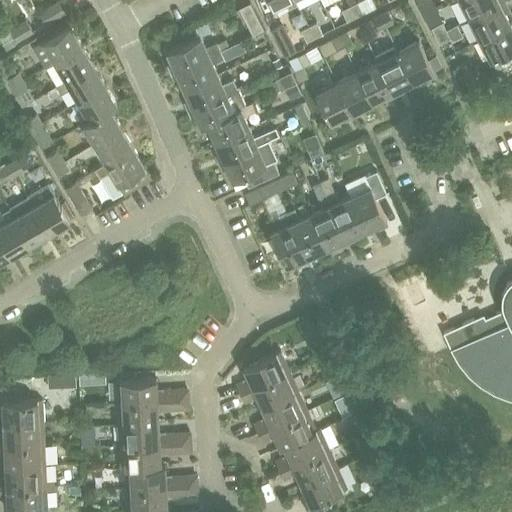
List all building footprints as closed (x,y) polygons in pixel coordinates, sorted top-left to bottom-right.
[(66,11),(59,0),(55,0),(38,11),(46,23),(66,11)] [(356,1),(349,4),(355,15),(363,11),(357,0),(356,1)] [(462,0),(470,16),(502,0),(462,0)] [(505,0),(502,0),(470,16),(480,37),(510,22),(504,10),(509,8),(505,0)] [(250,1),(239,6),(252,33),(264,28),(250,1)] [(355,15),(349,4),(341,8),(347,20),(355,15)] [(388,9),(380,13),(385,24),(393,20),(388,9)] [(385,24),(380,13),(371,17),(377,28),(385,24)] [(26,18),(17,23),(25,35),(33,30),(26,18)] [(317,20),(309,24),(314,36),(322,32),(317,20)] [(431,26),(435,34),(446,28),(442,20),(431,26)] [(283,22),(270,29),(284,55),(297,49),(283,22)] [(511,25),(510,22),(480,37),(495,65),(501,68),(511,61),(511,54),(511,53),(511,25)] [(25,35),(17,23),(9,28),(17,40),(25,35)] [(43,39),(55,59),(82,43),(70,23),(43,39)] [(314,36),(309,24),(301,28),(306,40),(314,36)] [(446,28),(435,34),(439,42),(450,37),(446,28)] [(347,29),(339,33),(345,45),(353,40),(347,29)] [(345,45),(339,33),(330,37),(337,49),(345,45)] [(168,62),(172,70),(179,66),(220,48),(217,42),(216,40),(205,45),(200,34),(166,49),(172,61),(168,62)] [(229,45),(226,38),(217,42),(220,48),(220,49),(229,45)] [(419,38),(398,49),(413,79),(424,73),(427,77),(436,73),(419,38)] [(55,59),(66,79),(94,62),(82,43),(55,59)] [(374,53),(377,59),(395,94),(403,89),(401,85),(413,79),(398,49),(395,43),(374,53)] [(179,66),(172,70),(175,77),(179,75),(184,87),(217,72),(212,61),(224,56),(220,49),(220,48),(179,66)] [(305,50),(297,54),(303,65),(311,61),(305,50)] [(435,69),(442,66),(435,53),(428,56),(435,69)] [(279,57),(278,57),(272,60),(275,67),(282,64),(279,57)] [(377,59),(357,69),(372,99),(384,93),(386,98),(395,94),(377,59)] [(451,67),(456,75),(455,75),(463,90),(478,82),(471,68),(467,70),(463,61),(451,67)] [(66,79),(56,84),(61,92),(71,87),(78,98),(105,82),(94,62),(66,79)] [(6,77),(11,85),(24,78),(19,69),(6,77)] [(357,69),(337,80),(354,114),(363,110),(360,105),(372,99),(357,69)] [(281,87),(297,80),(292,71),(277,78),(281,87)] [(217,72),(184,87),(188,97),(185,99),(189,107),(237,85),(233,77),(221,82),(217,72)] [(24,78),(11,85),(16,93),(28,86),(24,78)] [(354,114),(337,80),(316,90),(330,120),(343,114),(345,118),(354,114)] [(295,81),(286,86),(292,96),(301,92),(295,81)] [(105,82),(78,98),(89,118),(90,118),(109,106),(110,107),(117,102),(105,82)] [(237,85),(189,107),(192,114),(196,113),(201,124),(203,123),(203,122),(246,103),(237,85)] [(69,96),(48,114),(58,126),(79,108),(69,96)] [(203,122),(203,123),(207,130),(210,129),(215,140),(248,125),(243,114),(255,109),(251,101),(246,103),(203,122)] [(301,102),(294,105),(302,124),(310,120),(301,102)] [(90,118),(89,118),(83,122),(95,142),(121,126),(110,107),(109,106),(90,118)] [(24,119),(29,127),(42,120),(37,112),(24,119)] [(42,120),(29,127),(41,147),(53,140),(42,120)] [(248,125),(215,140),(220,151),(216,152),(220,160),(268,138),(279,134),(275,125),(253,135),(248,125)] [(121,126),(95,142),(105,161),(95,167),(96,169),(133,146),(121,126)] [(272,146),(268,138),(220,160),(223,167),(227,165),(232,178),(243,173),(263,164),(268,176),(279,171),(274,160),(277,158),(272,146)] [(324,151),(321,144),(308,149),(311,156),(324,151)] [(133,146),(96,169),(100,175),(110,169),(124,192),(151,176),(133,146)] [(47,158),(53,167),(66,160),(60,151),(47,158)] [(17,156),(9,161),(16,174),(24,169),(17,156)] [(66,160),(53,167),(57,175),(70,167),(66,160)] [(16,174),(9,161),(1,166),(8,179),(16,174)] [(361,188),(350,194),(365,226),(377,221),(378,224),(386,220),(365,174),(357,178),(361,188)] [(281,175),(272,179),(277,190),(286,186),(281,175)] [(328,176),(320,180),(346,238),(354,235),(353,232),(365,226),(350,194),(338,199),(334,188),(328,176)] [(77,179),(64,187),(80,213),(93,206),(77,179)] [(263,196),(277,190),(272,179),(249,189),(254,200),(263,196)] [(322,206),(311,211),(325,244),(338,239),(339,242),(346,238),(320,180),(313,183),(322,206)] [(54,191),(34,203),(50,230),(70,219),(54,191)] [(15,214),(14,215),(31,242),(50,230),(34,203),(29,196),(11,207),(15,214)] [(294,206),(286,210),(307,256),(315,253),(313,250),(325,244),(311,211),(299,217),(294,206)] [(278,213),(283,224),(270,230),(278,247),(282,254),(285,263),(298,257),(299,260),(307,256),(286,210),(278,213)] [(14,215),(0,223),(0,234),(11,254),(31,242),(14,215)] [(0,260),(11,254),(0,234),(0,260)] [(270,251),(273,258),(282,254),(278,247),(270,251)] [(502,304),(503,308),(485,317),(484,314),(444,332),(451,346),(459,360),(469,372),(481,383),(495,391),(509,396),(511,396),(511,276),(510,278),(506,282),(504,286),(502,290),(501,295),(501,300),(502,304)] [(55,288),(64,308),(78,302),(70,282),(55,288)] [(317,328),(312,316),(298,322),(304,334),(317,328)] [(236,382),(241,391),(290,369),(280,349),(244,365),(249,376),(236,382)] [(432,370),(439,359),(424,349),(417,359),(432,370)] [(290,369),(241,391),(245,401),(258,395),(262,405),(299,389),(290,369)] [(90,382),(90,371),(78,371),(78,372),(79,383),(90,382)] [(75,385),(75,372),(63,373),(64,386),(75,385)] [(116,378),(116,379),(118,401),(171,398),(185,397),(185,387),(157,388),(156,376),(116,378)] [(254,421),(259,431),(308,408),(299,389),(262,405),(267,415),(254,421)] [(0,409),(3,410),(3,422),(43,420),(42,397),(0,398),(0,409)] [(171,398),(118,401),(119,423),(159,421),(158,409),(172,408),(171,398)] [(308,408),(259,431),(263,440),(276,434),(281,445),(284,443),(317,428),(316,427),(308,408)] [(80,427),(80,418),(71,419),(72,427),(80,427)] [(0,432),(0,443),(44,441),(43,420),(3,422),(4,432),(0,432)] [(159,421),(119,423),(120,444),(174,442),(184,441),(184,430),(159,431),(159,421)] [(363,421),(362,421),(356,424),(359,432),(366,429),(363,421)] [(81,425),(81,436),(95,435),(94,424),(81,425)] [(276,459),(280,468),(329,446),(320,426),(316,427),(317,428),(284,443),(288,453),(276,459)] [(361,445),(371,440),(367,430),(366,431),(357,435),(361,445)] [(44,441),(0,443),(0,453),(5,453),(5,465),(53,463),(53,462),(45,462),(44,441)] [(174,442),(120,444),(121,465),(165,463),(161,463),(160,452),(174,452),(174,442)] [(329,446),(280,468),(284,478),(297,472),(302,482),(338,466),(329,446)] [(0,475),(0,486),(54,484),(54,480),(46,481),(45,465),(53,465),(53,463),(5,465),(6,475),(0,475)] [(165,463),(121,465),(121,466),(125,466),(126,487),(180,484),(180,473),(166,474),(165,463)] [(338,466),(302,482),(311,502),(307,504),(310,511),(315,511),(324,508),(320,499),(347,486),(338,466)] [(96,478),(96,486),(126,485),(125,477),(96,478)] [(375,495),(389,489),(385,480),(371,487),(375,495)] [(54,484),(0,486),(0,496),(7,496),(7,508),(10,508),(10,511),(47,511),(47,491),(55,491),(54,484)] [(180,484),(126,487),(128,509),(167,507),(167,495),(181,494),(180,484)]
